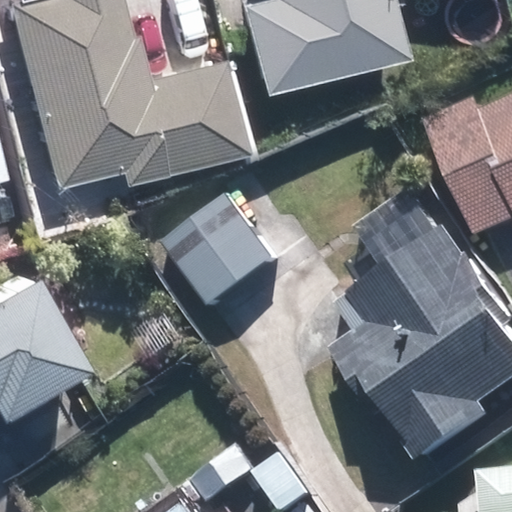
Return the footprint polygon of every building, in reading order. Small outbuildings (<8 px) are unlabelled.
[(6,0),(53,180),(117,164),(120,177),(246,145),(222,51),(139,73),(120,0),(6,0)] [(236,0),(259,86),(402,50),(389,0),(236,0)] [(511,96),(492,106),(486,94),(434,117),(486,232),(511,220),(511,96)] [(239,192),(173,240),(217,301),(284,254),(239,192)] [(511,378),(511,308),(456,223),(344,296),(364,327),(341,342),(384,408),(393,402),(428,454),(499,408),(490,393),(511,378)] [(0,399),(80,353),(27,261),(0,276),(0,399)] [(199,476),(221,501),(262,466),(240,441),(199,476)] [(511,511),(511,460),(487,463),(491,511),(511,511)] [(205,511),(198,500),(180,511),(205,511)]
